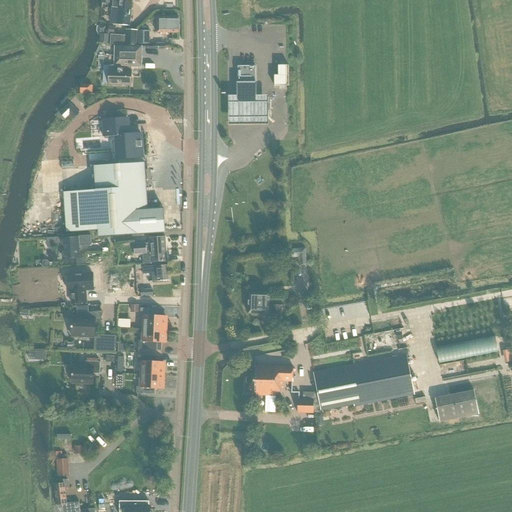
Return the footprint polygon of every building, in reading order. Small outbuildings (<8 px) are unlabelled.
[(111,7),(109,24),(130,26),(132,0),(112,0),(112,7),(111,7)] [(157,33),(178,33),(179,17),(157,17),(157,33)] [(137,31),(126,30),(126,36),(111,34),(110,44),(136,46),(137,31)] [(138,31),(137,44),(149,44),(149,31),(138,31)] [(114,55),(114,66),(103,65),(103,85),(131,86),(131,70),(131,67),(141,67),(141,56),(114,55)] [(274,86),(289,86),(288,65),(278,65),(278,75),(274,75),(274,86)] [(256,84),(255,66),(237,66),(237,78),(238,78),(238,84),(254,84),(256,84)] [(236,91),(227,91),(228,122),(268,122),(268,91),(257,91),(257,78),(236,78),(236,91)] [(75,109),(69,103),(59,113),(65,119),(69,115),(73,119),(79,113),(75,109)] [(147,210),(143,154),(141,154),(141,150),(142,150),(141,134),(130,134),(129,117),(102,119),(102,128),(107,127),(108,137),(116,137),(117,156),(93,158),(96,190),(63,192),(66,232),(98,230),(99,237),(165,232),(164,209),(147,210)] [(91,246),(91,236),(79,236),(79,246),(91,246)] [(64,259),(79,258),(77,238),(63,239),(64,259)] [(151,262),(167,261),(165,238),(149,239),(149,244),(145,244),(134,245),(135,255),(146,254),(150,253),(151,262)] [(307,264),(306,248),(290,250),(290,258),(298,257),(299,265),(307,264)] [(157,281),(168,281),(167,265),(142,267),(143,274),(152,274),(152,281),(157,281)] [(75,275),(68,275),(69,292),(71,291),(72,304),(86,303),(86,291),(94,290),(93,273),(84,274),(84,271),(75,272),(75,275)] [(248,314),(268,314),(268,315),(282,315),(282,306),(269,305),(269,293),(249,292),(248,314)] [(140,316),(144,316),(143,329),(165,330),(166,324),(166,317),(158,316),(159,309),(140,308),(140,316)] [(72,328),(71,336),(94,337),(95,326),(101,326),(102,311),(76,313),(76,319),(72,319),(72,326),(71,326),(71,328),(72,328)] [(165,330),(143,329),(143,341),(139,341),(138,350),(157,350),(157,342),(165,343),(165,335),(165,330)] [(496,335),(436,346),(439,363),(499,352),(496,335)] [(116,336),(101,336),(100,352),(115,353),(116,336)] [(318,413),(414,394),(406,355),(314,373),(318,393),(303,392),(303,400),(298,400),(297,413),(318,413)] [(154,363),(155,357),(132,357),(132,364),(135,364),(135,376),(164,376),(164,363),(154,363)] [(85,361),(85,368),(72,368),(72,374),(71,376),(72,376),(72,382),(93,383),(93,374),(100,374),(100,362),(85,361)] [(257,404),(265,404),(265,396),(281,396),(282,388),(283,388),(283,381),(293,382),(293,367),(255,366),(255,368),(246,368),(245,393),(256,393),(256,395),(257,396),(257,404)] [(163,389),(164,376),(135,376),(135,388),(132,388),(132,393),(155,393),(155,389),(163,389)] [(435,398),(439,423),(479,415),(474,390),(435,398)] [(69,475),(68,463),(58,464),(59,476),(69,475)] [(66,503),(64,483),(55,484),(57,505),(58,505),(58,507),(58,508),(59,509),(59,510),(60,511),(61,511),(95,511),(95,509),(80,510),(79,502),(66,503)]
